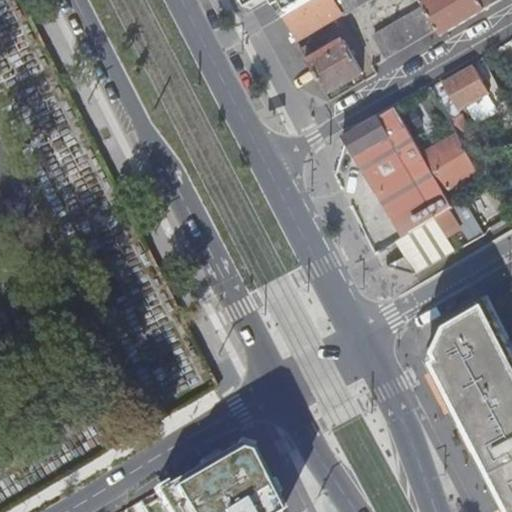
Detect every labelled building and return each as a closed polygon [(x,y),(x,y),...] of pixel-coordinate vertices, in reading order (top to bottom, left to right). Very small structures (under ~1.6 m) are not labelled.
[(295,39),(341,13),(333,0),(313,0),(283,18),(295,39)] [(333,0),(341,13),(342,15),(369,0),(333,0)] [(419,0),(424,7),(436,30),(440,36),(483,11),(476,0),(419,0)] [(476,0),(483,11),(501,0),(476,0)] [(385,59),(436,30),(424,7),(372,37),(385,59)] [(308,61),(326,93),(362,72),(344,41),(308,61)] [(488,95),(478,78),(473,70),(443,87),(458,114),(488,96),(488,95)] [(497,90),(487,73),(478,78),(488,95),(497,90)] [(394,111),(342,141),(343,143),(375,198),(393,188),(418,230),(434,222),(450,212),(453,210),(444,195),(420,155),(394,111)] [(449,125),(455,135),(459,143),(469,136),(460,119),(449,125)] [(455,135),(420,155),(444,195),(478,175),(459,143),(455,135)] [(393,188),(375,198),(400,240),(418,230),(393,188)] [(434,222),(443,237),(459,228),(450,212),(434,222)] [(380,271),(411,280),(453,255),(443,237),(434,222),(418,230),(400,240),(391,246),(398,260),(380,271)] [(478,319),(444,336),(433,379),(444,400),(463,438),(480,471),(501,511),(511,511),(511,371),(496,339),(490,343),(478,319)] [(223,488),(258,467),(250,452),(236,448),(209,464),(223,488)] [(185,511),(170,486),(126,511),(185,511)] [(280,511),(269,490),(228,511),(280,511)]
